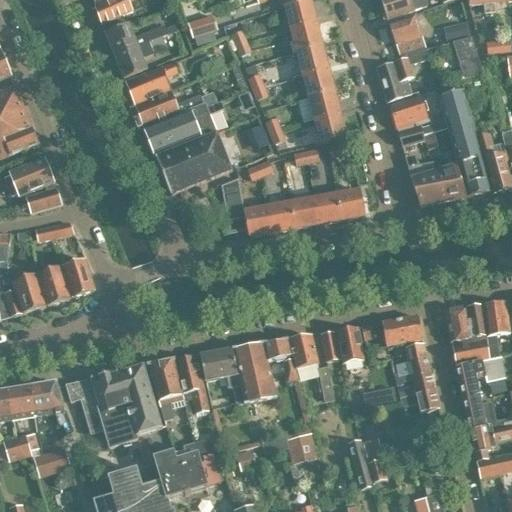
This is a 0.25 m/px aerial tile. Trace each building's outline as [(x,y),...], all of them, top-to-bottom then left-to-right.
[(92,0),(93,4),(92,5),(99,24),(117,16),(131,10),(126,0),(92,0)] [(308,0),(302,0),(281,6),(287,29),(314,22),(308,0)] [(378,0),(384,18),(413,9),(425,5),(423,0),(378,0)] [(491,0),(466,0),(467,5),(481,4),(482,12),(493,11),(492,2),(491,0)] [(210,13),(184,21),(190,38),(216,30),(210,13)] [(414,13),(387,22),(394,43),(420,35),(421,35),(414,13)] [(117,16),(99,24),(102,32),(112,56),(160,37),(166,33),(176,30),(173,23),(164,26),(162,23),(132,35),(127,22),(121,24),(117,16)] [(463,20),(441,26),(445,40),(467,34),(463,20)] [(314,22),(287,29),(293,52),(320,45),(314,22)] [(230,33),(228,34),(233,44),(245,40),(240,29),(230,33)] [(420,35),(394,43),(397,55),(405,52),(422,47),(422,46),(424,46),(420,35)] [(470,35),(450,41),(462,77),(481,72),(477,60),(470,35)] [(160,37),(112,56),(121,79),(146,68),(141,56),(164,46),(160,37)] [(507,38),(496,39),(497,52),(509,50),(507,38)] [(496,39),(484,41),(486,53),(497,52),(496,39)] [(245,40),(233,44),(238,55),(249,51),(245,40)] [(320,45),(293,52),(299,75),(326,67),(320,45)] [(382,63),(373,66),(385,102),(410,93),(406,78),(413,76),(409,63),(425,58),(422,47),(405,52),(406,56),(382,63)] [(0,51),(0,78),(10,74),(0,51)] [(160,66),(123,81),(132,105),(169,90),(164,78),(178,72),(173,60),(160,66)] [(326,67),(299,75),(305,97),(332,90),(326,67)] [(258,73),(246,78),(250,88),(262,84),(258,73)] [(0,88),(0,156),(36,143),(25,114),(14,84),(13,84),(0,88)] [(262,84),(250,88),(254,100),(266,95),(262,84)] [(462,89),(436,97),(437,102),(442,120),(445,128),(444,128),(455,162),(464,196),(490,193),(490,192),(480,158),(481,158),(475,136),(462,89)] [(169,90),(132,105),(141,126),(201,104),(204,103),(203,101),(201,102),(197,93),(174,103),(169,90)] [(332,90),(305,97),(311,120),(338,113),(332,90)] [(419,94),(387,105),(394,127),(412,122),(413,125),(427,121),(423,107),(419,94)] [(201,104),(141,126),(145,138),(152,156),(212,132),(205,115),(225,107),(222,101),(203,109),(201,104)] [(511,112),(495,116),(501,141),(511,179),(511,112)] [(338,113),(311,120),(317,143),(344,136),(338,113)] [(275,117),(263,121),(267,132),(279,128),(275,117)] [(419,126),(396,132),(400,145),(423,140),(422,135),(432,132),(444,128),(445,128),(442,120),(427,124),(419,126)] [(279,128),(267,132),(271,143),(283,139),(279,128)] [(212,132),(152,156),(168,195),(230,169),(214,131),(212,132)] [(432,132),(422,135),(423,140),(425,149),(435,146),(432,132)] [(487,133),(475,136),(481,158),(480,158),(490,192),(511,188),(511,179),(501,141),(490,144),(487,133)] [(337,144),(325,146),(328,157),(339,153),(337,144)] [(315,149),(303,152),(305,162),(317,159),(315,149)] [(303,152),(292,154),(294,164),(305,162),(303,152)] [(413,153),(403,156),(409,176),(417,205),(441,201),(432,169),(433,169),(431,161),(416,163),(413,153)] [(8,175),(3,177),(11,196),(16,194),(17,196),(43,186),(45,189),(53,187),(51,182),(52,182),(42,158),(7,173),(8,175)] [(267,161),(256,165),(260,175),(271,170),(267,161)] [(433,169),(432,169),(441,201),(464,197),(464,196),(455,162),(433,169)] [(256,165),(245,170),(246,170),(249,179),(260,175),(256,165)] [(236,177),(219,184),(225,219),(243,216),(242,210),(236,177)] [(45,189),(23,195),(29,212),(61,204),(54,187),(53,187),(45,189)] [(358,189),(335,193),(340,219),(363,215),(358,188),(358,189)] [(335,193),(311,197),(316,223),(340,219),(335,193)] [(311,197),(288,201),(293,228),(316,223),(311,197)] [(29,212),(25,201),(14,204),(16,213),(28,213),(29,212)] [(288,201),(264,206),(269,232),(293,228),(288,201)] [(264,206),(242,210),(243,216),(246,236),(269,232),(264,206)] [(67,222),(44,226),(47,239),(72,233),(67,222)] [(44,226),(32,229),(36,241),(47,239),(44,226)] [(0,233),(0,278),(1,279),(4,279),(5,262),(9,233),(0,233)] [(83,259),(60,266),(69,298),(94,291),(83,259)] [(60,266),(36,273),(46,305),(69,298),(60,266)] [(12,289),(1,292),(8,316),(20,313),(46,305),(36,273),(9,280),(12,289)] [(0,318),(8,316),(1,292),(1,279),(0,278),(0,318)] [(503,301),(480,304),(489,357),(498,355),(494,334),(508,332),(503,301)] [(464,306),(443,310),(454,364),(480,359),(483,371),(482,372),(484,381),(504,377),(499,355),(498,355),(489,357),(480,304),(464,306)] [(416,315),(380,322),(380,323),(384,345),(421,338),(416,315)] [(369,324),(359,326),(362,340),(372,338),(369,324)] [(356,327),(332,331),(338,358),(340,363),(363,358),(356,327)] [(332,331),(318,333),(324,362),(338,358),(332,331)] [(310,334),(284,338),(289,355),(290,357),(293,368),(294,368),(317,363),(310,335),(310,334)] [(262,342),(230,348),(242,402),(242,403),(275,397),(266,361),(280,357),(286,381),(296,378),(294,368),(293,368),(290,357),(289,355),(284,338),(262,342)] [(395,371),(391,372),(392,376),(409,373),(427,369),(421,341),(402,345),(406,359),(393,362),(395,371)] [(230,348),(196,355),(202,381),(217,378),(225,377),(226,379),(228,387),(230,387),(234,404),(242,402),(230,348)] [(196,355),(173,358),(182,392),(189,391),(193,413),(208,409),(202,381),(196,355)] [(173,358),(146,363),(155,397),(162,419),(166,417),(172,415),(170,408),(184,404),(182,392),(173,358)] [(454,364),(453,365),(460,396),(478,392),(474,374),(482,372),(483,371),(480,359),(454,364)] [(73,382),(63,384),(68,402),(78,399),(88,433),(101,430),(106,448),(137,439),(135,434),(160,427),(141,364),(88,379),(88,377),(73,382)] [(326,365),(315,367),(322,401),(333,399),(326,365)] [(411,384),(395,388),(398,397),(432,388),(427,369),(409,373),(409,375),(411,384)] [(54,381),(29,385),(34,416),(52,413),(55,427),(61,425),(64,435),(71,433),(64,411),(54,381)] [(29,385),(5,389),(10,420),(34,416),(29,385)] [(392,387),(361,391),(363,405),(394,401),(392,387)] [(432,388),(398,397),(400,406),(415,403),(418,412),(436,407),(432,388)] [(5,389),(0,389),(0,421),(10,420),(5,389)] [(478,392),(460,396),(467,428),(489,424),(490,430),(511,426),(511,419),(511,416),(494,419),(494,417),(494,416),(490,400),(480,402),(478,392)] [(489,424),(467,428),(474,461),(487,459),(487,458),(485,449),(494,447),(493,441),(511,437),(511,426),(490,430),(489,424)] [(32,431),(24,434),(29,450),(37,448),(32,431)] [(309,432),(284,439),(286,447),(290,464),(315,457),(309,432)] [(24,434),(12,437),(19,459),(30,455),(29,450),(24,434)] [(283,434),(259,438),(262,452),(286,447),(284,439),(283,434)] [(193,441),(196,453),(216,447),(212,435),(193,441)] [(375,436),(360,440),(365,460),(381,456),(375,436)] [(12,437),(1,441),(5,455),(7,462),(19,459),(12,437)] [(359,439),(345,443),(358,490),(371,486),(359,439)] [(172,511),(172,507),(169,508),(166,498),(206,486),(206,485),(197,456),(196,453),(193,441),(182,444),(185,455),(175,458),(172,450),(151,457),(158,480),(141,485),(135,466),(105,475),(111,494),(91,500),(94,511),(172,511)] [(63,447),(31,456),(37,476),(68,467),(63,447)] [(211,451),(197,456),(206,485),(219,481),(211,451)] [(487,459),(474,461),(478,477),(511,469),(511,452),(487,458),(487,459)] [(379,458),(365,462),(370,482),(385,477),(379,458)] [(430,483),(423,485),(425,495),(432,494),(430,483)] [(442,511),(438,493),(424,496),(427,511),(442,511)] [(427,511),(424,496),(412,499),(415,511),(427,511)] [(23,511),(21,502),(4,506),(5,511),(23,511)]
